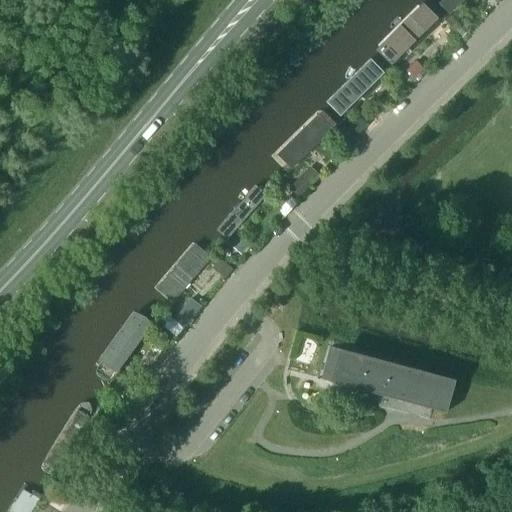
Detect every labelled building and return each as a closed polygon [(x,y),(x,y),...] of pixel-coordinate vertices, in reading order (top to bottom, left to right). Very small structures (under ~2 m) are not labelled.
[(437,0),(436,1),(449,14),(464,0),(437,0)] [(434,11),(381,60),(391,70),(444,21),(434,11)] [(447,22),(462,37),(470,29),(456,14),(447,22)] [(376,64),(334,105),(345,116),(387,75),(376,64)] [(404,70),(414,79),(423,70),(418,65),(410,65),(404,70)] [(323,107),(272,159),(287,174),(339,122),(323,107)] [(359,118),(350,127),(358,134),(366,125),(359,118)] [(310,167),(300,176),(310,186),(319,176),(310,167)] [(254,183),(214,228),(227,240),(266,194),(254,183)] [(231,245),(242,256),(251,246),(240,236),(231,245)] [(193,241),(154,288),(172,303),(211,255),(193,241)] [(190,299),(174,320),(184,328),(201,307),(190,299)] [(133,302),(89,365),(112,381),(156,318),(133,302)] [(165,312),(157,321),(164,327),(176,337),(184,328),(174,320),(172,318),(169,316),(165,312)] [(455,380),(448,378),(330,347),(321,379),(446,413),(455,380)] [(129,410),(142,390),(123,378),(110,398),(129,410)] [(73,408),(34,469),(50,479),(89,418),(73,408)] [(68,498),(75,487),(62,479),(55,489),(68,498)]
